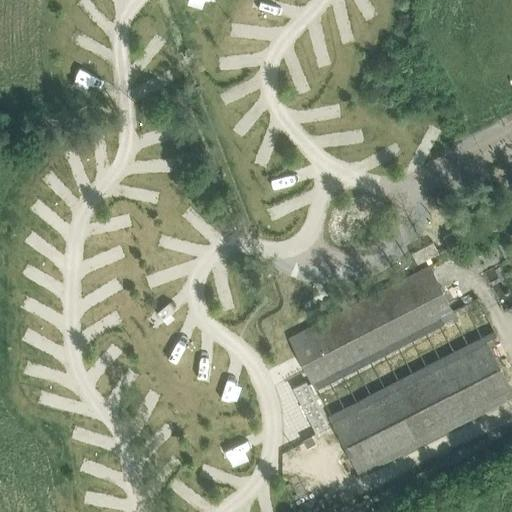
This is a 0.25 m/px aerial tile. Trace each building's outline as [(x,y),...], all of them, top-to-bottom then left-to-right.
[(430,265),(289,337),(312,381),(313,383),(453,311),(430,265)] [(486,341),(333,422),(360,475),(511,396),(511,390),(498,363),(486,341)] [(306,380),(293,386),(316,432),(329,425),(306,380)] [(79,431),(84,454),(96,452),(91,428),(79,431)] [(311,435),(303,439),(307,447),(315,443),(311,435)]
